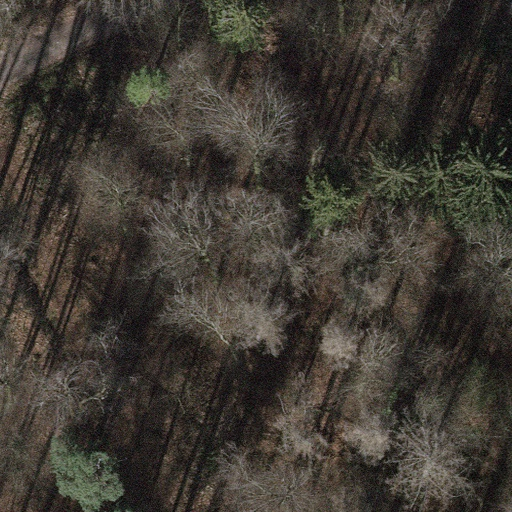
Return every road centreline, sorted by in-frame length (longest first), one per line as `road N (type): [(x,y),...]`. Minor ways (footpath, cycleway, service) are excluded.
road 1 (track): [(0,167),(145,511)]
road 2 (track): [(0,73),(89,22),(148,0)]
